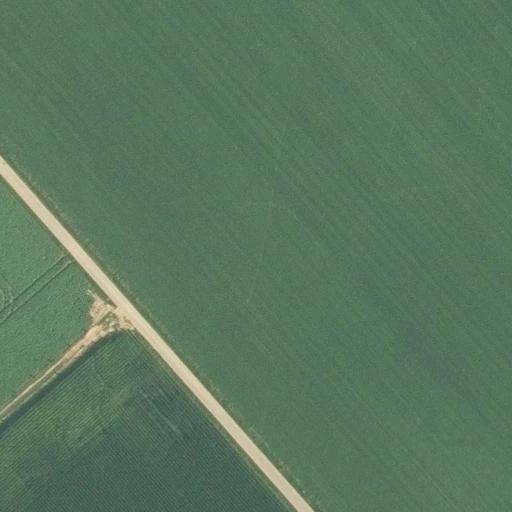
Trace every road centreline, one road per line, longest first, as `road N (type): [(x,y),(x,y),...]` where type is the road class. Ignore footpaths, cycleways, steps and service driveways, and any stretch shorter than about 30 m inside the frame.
road 1 (unclassified): [(303,511),(0,162)]
road 2 (track): [(0,413),(127,307)]
